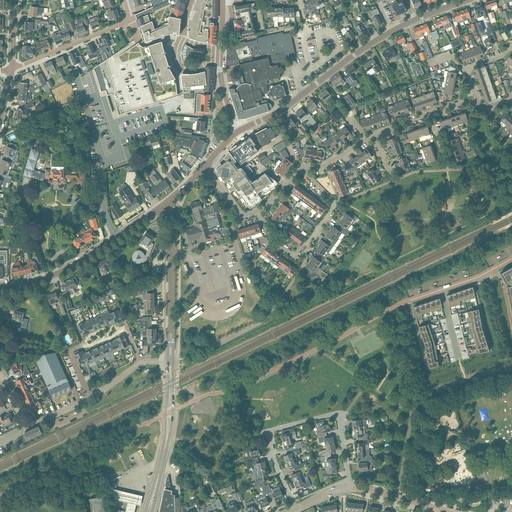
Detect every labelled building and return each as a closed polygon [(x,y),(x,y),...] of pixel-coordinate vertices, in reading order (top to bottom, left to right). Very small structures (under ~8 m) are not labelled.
[(72,0),(63,0),(66,11),(74,8),(72,0)] [(101,0),(105,9),(109,7),(110,7),(115,5),(112,0),(101,0)] [(143,40),(144,43),(170,34),(179,35),(181,19),(187,0),(185,0),(172,0),(170,1),(169,0),(153,7),(135,15),(137,20),(136,20),(143,40)] [(188,27),(188,38),(196,41),(208,43),(208,44),(216,45),(217,26),(216,26),(216,21),(215,20),(215,18),(217,18),(217,0),(196,0),(194,4),(189,19),(188,27)] [(310,0),(308,0),(308,1),(316,12),(318,14),(319,14),(318,12),(319,12),(318,11),(316,8),(319,6),(314,0),(310,0),(311,0),(310,0)] [(402,0),(397,3),(402,14),(407,11),(404,6),(408,4),(405,0),(402,0)] [(497,5),(495,0),(494,0),(485,3),(487,10),(491,9),(492,9),(493,10),(496,9),(496,8),(497,7),(497,5)] [(509,3),(511,2),(511,0),(502,0),(504,4),(506,9),(510,8),(509,3)] [(307,3),(304,5),(306,8),(304,9),(306,15),(312,11),(315,14),(315,13),(316,15),(318,14),(316,12),(308,1),(306,2),(307,3)] [(396,16),(402,14),(397,3),(396,2),(391,4),(391,5),(388,7),(391,12),(394,11),(396,16)] [(239,32),(240,35),(237,35),(238,40),(239,40),(245,38),(245,37),(248,36),(255,35),(255,34),(251,13),(257,12),(256,7),(255,7),(254,3),(250,4),(242,6),(239,6),(239,5),(233,5),(232,5),(234,16),(236,16),(236,18),(237,19),(238,19),(238,20),(234,21),(235,25),(235,27),(234,27),(234,28),(234,30),(235,30),(235,31),(240,30),(240,32),(239,32)] [(473,8),(476,14),(477,19),(483,17),(484,19),(487,18),(483,8),(482,9),(480,5),(473,8)] [(30,16),(35,16),(37,16),(37,15),(41,16),(41,13),(43,13),(44,8),(31,7),(30,12),(28,13),(28,14),(29,15),(30,15),(30,16)] [(264,17),(273,17),(272,8),(267,8),(267,11),(264,11),(264,17)] [(289,20),(292,20),(292,21),(295,21),(294,17),(300,17),(299,11),(294,12),(294,8),(289,8),(289,18),(289,20)] [(374,17),(372,18),(376,27),(382,24),(378,15),(377,15),(379,14),(377,9),(371,12),(374,17)] [(467,9),(460,11),(462,18),(464,22),(468,20),(467,19),(470,18),(467,9)] [(116,10),(112,11),(107,13),(108,15),(109,15),(111,21),(114,20),(113,19),(114,18),(117,17),(119,17),(116,10)] [(464,22),(462,18),(460,11),(453,14),(456,23),(459,22),(460,23),(464,22)] [(496,22),(493,14),(491,15),(491,13),(488,14),(490,20),(489,20),(491,24),(490,24),(491,27),(493,26),(493,23),(496,22)] [(440,19),(442,25),(447,23),(448,26),(452,25),(450,22),(449,22),(447,16),(440,19)] [(92,18),(93,20),(89,21),(90,24),(90,25),(92,29),(100,26),(96,17),(92,18)] [(65,27),(66,27),(66,29),(59,32),(63,41),(71,38),(69,33),(72,32),(67,18),(63,20),(65,25),(64,25),(65,27)] [(86,32),(82,23),(84,22),(82,18),(77,21),(79,26),(76,28),(76,30),(78,35),(86,32)] [(444,28),(442,25),(440,19),(433,21),(436,28),(435,28),(436,31),(444,28)] [(475,23),(474,19),(471,21),(472,23),(469,24),(470,25),(467,26),(468,30),(472,29),(475,38),(480,37),(475,23)] [(365,32),(363,28),(360,21),(355,24),(356,27),(355,27),(356,31),(358,31),(359,35),(365,32)] [(25,30),(30,31),(32,31),(32,30),(36,30),(37,23),(32,23),(25,22),(25,30)] [(427,24),(420,27),(422,33),(427,31),(428,34),(431,33),(430,30),(429,30),(427,24)] [(355,37),(352,33),(350,31),(348,27),(345,29),(344,28),(341,30),(343,35),(345,34),(349,41),(355,37)] [(424,36),(422,33),(420,27),(413,30),(415,36),(414,36),(416,39),(424,36)] [(63,41),(59,32),(52,35),(54,39),(56,44),(63,41)] [(227,49),(226,51),(227,51),(226,57),(226,59),(226,63),(226,68),(237,65),(239,65),(241,64),(240,60),(251,58),(252,57),(253,57),(254,57),(254,56),(254,55),(259,54),(260,56),(269,54),(270,59),(272,64),(277,63),(282,62),(287,61),(286,55),(288,55),(292,54),(295,53),(290,33),(283,34),(282,32),(256,38),(256,40),(245,43),(244,41),(238,44),(235,45),(233,45),(234,46),(232,47),(231,46),(229,46),(229,47),(227,47),(227,49)] [(483,41),(487,48),(494,44),(492,42),(496,40),(493,32),(492,32),(487,34),(488,39),(483,41)] [(50,46),(48,41),(46,37),(42,39),(43,41),(37,44),(40,51),(45,49),(47,48),(47,47),(50,46)] [(417,63),(421,61),(412,38),(406,41),(404,37),(396,41),(401,50),(408,46),(412,53),(408,55),(410,58),(414,56),(417,63)] [(107,47),(114,44),(113,40),(109,41),(108,38),(102,40),(103,43),(99,44),(100,45),(98,46),(98,45),(102,56),(110,52),(107,47)] [(450,44),(452,48),(460,45),(458,40),(450,43),(450,44)] [(427,45),(426,41),(422,42),(424,46),(423,47),(425,51),(428,58),(432,56),(427,45)] [(119,56),(117,53),(94,68),(101,92),(102,92),(101,90),(105,89),(107,96),(108,96),(107,92),(111,91),(119,115),(123,114),(161,102),(177,97),(175,79),(170,69),(169,69),(169,66),(164,53),(162,42),(143,48),(140,45),(138,43),(136,45),(119,56)] [(97,57),(98,58),(102,56),(99,50),(95,51),(92,44),(86,47),(89,55),(88,55),(90,60),(97,57)] [(23,46),(22,57),(29,58),(29,56),(33,57),(33,50),(33,47),(23,46)] [(193,49),(188,46),(186,49),(186,52),(186,55),(186,58),(187,61),(192,59),(193,59),(193,60),(194,61),(196,61),(197,60),(197,59),(202,59),(203,54),(203,53),(204,52),(204,51),(203,50),(203,49),(193,49)] [(475,48),(479,59),(481,59),(480,55),(483,54),(480,46),(475,48)] [(392,47),(382,54),(386,62),(397,56),(392,47)] [(475,48),(470,49),(473,58),(476,57),(477,60),(479,59),(475,48)] [(470,49),(465,51),(469,63),(470,62),(469,59),(473,58),(470,49)] [(418,54),(421,61),(428,58),(425,51),(418,54)] [(469,63),(465,51),(459,53),(462,61),(466,60),(467,63),(469,63)] [(75,52),(69,55),(74,65),(78,63),(81,69),(86,67),(82,58),(79,59),(75,52)] [(509,56),(504,61),(503,63),(507,66),(511,61),(511,58),(511,59),(509,56)] [(62,57),(56,60),(61,71),(67,68),(70,76),(75,73),(69,60),(66,61),(65,59),(63,60),(62,57)] [(236,89),(236,90),(237,89),(237,92),(243,110),(257,106),(256,103),(263,101),(262,98),(263,98),(261,93),(262,93),(263,93),(263,94),(264,94),(265,94),(266,94),(266,93),(267,93),(267,92),(268,92),(268,91),(268,90),(266,85),(268,84),(267,81),(278,78),(279,78),(280,78),(279,73),(277,63),(272,64),(270,59),(269,59),(268,58),(253,61),(252,58),(251,58),(240,60),(241,64),(239,65),(240,67),(240,68),(241,67),(243,72),(241,73),(242,73),(244,82),(244,84),(243,84),(242,84),(241,84),(241,85),(240,85),(239,86),(238,86),(238,87),(237,88),(236,89)] [(403,63),(401,58),(398,60),(400,64),(409,86),(412,85),(403,63)] [(363,66),(366,70),(367,72),(372,68),(376,74),(381,71),(377,65),(377,64),(375,61),(374,61),(373,59),(363,66)] [(415,61),(409,63),(413,72),(416,71),(418,77),(423,74),(419,63),(416,64),(415,61)] [(44,65),(46,69),(47,71),(51,70),(52,73),(55,71),(51,62),(44,65)] [(344,79),(346,82),(348,85),(347,86),(352,94),(356,91),(351,84),(356,81),(351,74),(357,70),(353,65),(345,70),(349,75),(344,79)] [(477,74),(478,75),(487,72),(486,69),(487,69),(486,66),(485,67),(485,66),(475,70),(476,74),(477,74)] [(214,76),(214,67),(205,67),(205,72),(197,74),(189,74),(181,74),(181,76),(183,95),(181,104),(178,109),(175,110),(176,113),(194,114),(195,93),(199,92),(204,93),(204,91),(213,92),(213,87),(214,88),(215,76),(214,76)] [(447,72),(446,77),(458,79),(459,77),(456,77),(456,73),(457,70),(452,69),(450,67),(449,72),(447,72)] [(390,80),(385,70),(381,72),(384,77),(387,81),(390,80)] [(477,77),(479,81),(489,77),(487,72),(478,75),(478,77),(477,77)] [(36,83),(30,87),(33,92),(34,91),(39,88),(39,87),(46,83),(44,78),(41,74),(40,74),(39,73),(35,76),(35,77),(34,77),(36,83)] [(334,76),(329,80),(334,86),(335,88),(336,88),(342,83),(343,84),(346,82),(344,79),(343,78),(342,79),(338,73),(334,76)] [(481,84),(481,86),(491,83),(489,77),(479,81),(480,85),(481,84)] [(280,83),(274,84),(269,86),(273,100),(288,96),(283,82),(280,83)] [(33,92),(30,87),(28,88),(28,84),(20,83),(19,94),(27,94),(31,93),(33,92)] [(481,88),(482,92),(493,88),(491,83),(481,86),(482,88),(481,88)] [(485,95),(485,97),(494,94),(493,88),(482,92),(484,96),(485,95)] [(234,89),(229,89),(229,92),(230,91),(230,92),(237,116),(238,119),(241,119),(245,119),(246,119),(246,118),(269,111),(270,111),(270,110),(271,110),(271,109),(272,108),(272,107),(272,106),(272,105),(271,105),(271,104),(270,104),(270,103),(269,103),(268,103),(267,103),(266,102),(266,101),(266,100),(263,101),(256,103),(257,106),(243,110),(237,92),(235,93),(234,89)] [(319,95),(322,99),(324,101),(326,103),(332,99),(330,96),(330,95),(326,90),(319,95)] [(449,94),(443,93),(437,92),(440,101),(443,100),(443,97),(448,98),(449,94)] [(19,98),(18,100),(20,100),(19,104),(21,104),(26,104),(26,101),(30,101),(31,93),(27,94),(19,94),(19,98)] [(341,99),(349,110),(357,103),(350,93),(341,99)] [(428,94),(431,103),(432,103),(433,104),(437,102),(433,93),(428,94)] [(196,111),(209,112),(210,95),(197,94),(196,111)] [(429,104),(431,103),(428,94),(422,96),(426,106),(430,105),(429,104)] [(487,102),(487,104),(502,99),(501,97),(496,99),(494,94),(485,97),(486,98),(485,99),(486,103),(487,102)] [(422,96),(417,98),(420,107),(422,106),(422,107),(426,106),(422,96)] [(418,108),(420,107),(417,98),(411,100),(415,110),(419,109),(418,108)] [(309,109),(310,111),(312,114),(318,109),(316,106),(312,100),(306,106),(309,109)] [(319,103),(321,106),(322,107),(325,111),(328,109),(322,101),(319,103)] [(405,113),(407,113),(403,102),(398,103),(400,111),(404,110),(405,113)] [(396,116),(393,105),(387,107),(390,115),(393,114),(395,117),(396,116)] [(15,113),(14,117),(23,119),(23,118),(26,119),(28,111),(25,111),(25,110),(17,108),(16,113),(15,113)] [(307,115),(302,109),(295,114),(300,120),(302,122),(307,118),(311,124),(315,121),(309,114),(307,115)] [(386,111),(380,113),(383,122),(386,120),(388,124),(390,123),(386,111)] [(471,120),(468,112),(462,114),(461,111),(459,112),(463,123),(466,122),(471,120)] [(507,115),(506,116),(503,114),(497,120),(500,123),(501,121),(506,125),(511,119),(511,118),(511,117),(510,115),(508,116),(507,115)] [(375,115),(370,117),(373,125),(376,124),(377,127),(379,127),(375,115)] [(450,115),(448,115),(452,127),(458,125),(455,117),(451,118),(450,115)] [(170,116),(170,126),(175,126),(175,124),(180,124),(180,116),(170,116)] [(203,121),(203,118),(198,118),(190,117),(189,121),(196,122),(196,121),(197,121),(196,131),(204,132),(205,132),(206,129),(205,128),(204,128),(205,122),(203,121)] [(290,118),(284,123),(289,129),(291,132),(294,129),(297,127),(290,118)] [(438,119),(442,130),(447,129),(444,120),(441,121),(440,118),(438,119)] [(360,120),(363,129),(366,128),(367,131),(369,130),(365,119),(360,120)] [(421,125),(425,136),(430,135),(427,126),(424,127),(422,124),(421,125)] [(417,130),(420,138),(425,136),(421,125),(419,126),(420,129),(417,130)] [(353,132),(350,128),(348,130),(345,126),(340,130),(346,137),(348,135),(351,139),(353,137),(350,133),(352,132),(353,132)] [(268,141),(275,138),(270,128),(267,130),(266,128),(255,134),(262,147),(269,143),(268,141)] [(406,133),(409,142),(414,140),(410,128),(408,129),(410,132),(406,133)] [(410,128),(414,140),(420,138),(417,130),(413,131),(412,128),(410,128)] [(340,130),(336,133),(344,144),(346,142),(343,138),(346,137),(340,130)] [(190,153),(193,154),(198,156),(204,141),(200,139),(200,137),(201,137),(192,136),(188,135),(174,132),(173,136),(174,136),(173,141),(175,141),(175,144),(174,144),(176,151),(180,152),(181,145),(186,146),(185,147),(187,148),(187,147),(190,147),(190,149),(192,149),(190,153)] [(344,144),(336,133),(332,136),(337,143),(339,141),(342,145),(344,144)] [(320,139),(328,150),(330,148),(333,151),(335,150),(327,139),(325,136),(320,139)] [(335,145),(337,143),(332,136),(327,139),(335,150),(337,148),(335,145)] [(236,145),(230,150),(240,164),(258,151),(254,146),(256,145),(250,137),(237,146),(236,145)] [(390,143),(391,145),(399,142),(397,137),(385,142),(385,144),(390,143)] [(458,138),(454,139),(449,141),(451,144),(447,145),(448,147),(459,143),(458,138)] [(286,147),(283,141),(277,144),(272,147),(275,153),(286,147)] [(401,148),(399,142),(391,145),(392,148),(387,149),(388,152),(401,148)] [(6,158),(13,161),(16,161),(18,155),(14,153),(17,145),(10,143),(8,147),(7,147),(4,154),(7,155),(6,158)] [(453,151),(461,148),(459,143),(448,147),(449,149),(452,148),(453,151)] [(422,148),(424,153),(432,151),(431,147),(434,146),(434,144),(422,148)] [(302,156),(310,158),(312,149),(313,146),(306,145),(304,146),(303,151),(299,150),(302,156)] [(318,148),(317,150),(315,159),(321,160),(322,155),(324,155),(325,151),(324,150),(323,150),(323,149),(318,148)] [(357,150),(365,161),(372,157),(366,148),(364,150),(364,151),(362,153),(360,149),(357,150)] [(401,148),(388,152),(389,154),(393,153),(394,156),(403,153),(401,148)] [(452,157),(463,153),(461,148),(453,151),(454,155),(451,156),(452,157)] [(72,189),(80,183),(83,182),(84,187),(85,187),(88,203),(91,202),(85,169),(79,170),(80,178),(78,178),(77,176),(66,175),(63,175),(64,171),(46,170),(46,176),(45,176),(45,174),(40,173),(40,172),(38,172),(34,171),(39,152),(39,151),(39,152),(38,151),(33,149),(33,150),(31,149),(24,175),(31,177),(32,176),(44,179),(44,177),(46,178),(46,179),(50,179),(49,179),(49,182),(52,182),(52,184),(59,184),(59,183),(66,183),(66,179),(75,179),(76,180),(69,185),(72,189)] [(282,162),(289,167),(292,163),(287,159),(289,156),(285,149),(280,152),(282,156),(285,157),(282,162)] [(358,156),(356,157),(361,165),(365,161),(357,150),(355,152),(358,156)] [(225,182),(226,181),(241,168),(233,158),(229,151),(224,158),(225,160),(220,163),(215,170),(225,182)] [(463,153),(452,157),(452,159),(455,158),(457,162),(465,159),(463,153)] [(197,159),(198,156),(193,154),(193,155),(192,154),(191,156),(186,154),(185,155),(183,156),(182,158),(185,160),(185,161),(192,166),(197,159)] [(408,156),(407,154),(402,156),(403,158),(398,160),(399,162),(395,164),(396,166),(409,162),(407,157),(408,156)] [(354,169),(361,165),(356,157),(353,159),(351,155),(349,157),(351,160),(348,161),(354,169)] [(438,157),(437,155),(426,159),(427,164),(436,161),(435,158),(438,157)] [(2,160),(0,165),(0,166),(8,169),(11,170),(13,164),(12,163),(13,161),(6,158),(5,161),(2,160)] [(182,158),(179,162),(180,165),(188,171),(192,166),(185,161),(185,160),(182,158)] [(241,168),(226,181),(231,187),(232,186),(235,190),(234,191),(239,197),(240,196),(250,208),(251,207),(256,206),(255,205),(262,199),(261,198),(265,195),(264,194),(274,187),(277,183),(266,174),(265,173),(257,179),(254,176),(255,175),(251,169),(255,166),(252,162),(246,166),(245,165),(241,168)] [(278,166),(286,172),(289,167),(282,162),(278,166)] [(411,169),(410,167),(409,162),(396,166),(397,169),(401,167),(402,170),(405,169),(406,171),(411,169)] [(0,172),(1,173),(0,175),(0,176),(10,180),(12,177),(8,176),(8,175),(6,175),(8,169),(0,166),(0,172)] [(286,172),(278,166),(275,171),(282,176),(286,172)] [(166,176),(173,184),(180,178),(172,167),(171,168),(169,170),(171,173),(166,176)] [(341,174),(340,173),(338,168),(330,171),(332,177),(341,174)] [(364,172),(368,178),(379,171),(378,168),(374,171),(372,169),(370,170),(369,168),(364,172)] [(379,171),(368,178),(372,183),(379,178),(377,175),(381,173),(379,171)] [(156,174),(154,176),(164,190),(170,186),(167,182),(164,179),(162,181),(160,179),(160,178),(157,173),(156,174)] [(334,182),(343,178),(341,174),(332,177),(334,182)] [(10,180),(0,176),(0,186),(0,187),(4,188),(7,182),(9,183),(10,180)] [(154,176),(151,178),(155,183),(156,185),(154,187),(159,194),(164,190),(154,176)] [(345,183),(348,182),(347,179),(344,181),(343,178),(334,182),(336,187),(345,183)] [(159,195),(154,188),(150,190),(148,188),(146,183),(139,185),(142,191),(143,191),(145,196),(145,195),(146,193),(152,200),(156,197),(159,195)] [(345,183),(336,187),(338,192),(347,188),(345,183)] [(300,188),(296,185),(290,193),(295,196),(300,188)] [(338,192),(340,197),(351,192),(349,187),(347,188),(338,192)] [(127,188),(119,193),(126,204),(125,204),(127,208),(130,212),(140,206),(138,201),(135,198),(134,199),(127,188)] [(305,192),(300,188),(295,196),(293,198),(298,201),(305,192)] [(305,192),(298,201),(297,202),(302,205),(304,202),(309,195),(305,192)] [(313,198),(309,195),(304,202),(308,206),(313,198)] [(318,202),(313,198),(308,206),(312,209),(318,202)] [(196,224),(197,225),(219,218),(218,215),(218,214),(217,209),(216,209),(215,204),(210,205),(210,207),(202,209),(200,202),(195,203),(194,202),(190,204),(193,212),(192,213),(195,224),(196,224)] [(322,205),(318,202),(312,209),(316,212),(322,205)] [(279,208),(286,214),(290,209),(282,204),(279,208)] [(326,208),(322,205),(316,212),(314,215),(317,216),(319,214),(321,215),(326,208)] [(117,207),(112,210),(117,219),(123,215),(117,207)] [(276,212),(283,218),(285,220),(289,215),(286,214),(279,208),(276,212)] [(272,217),(280,222),(283,218),(276,212),(272,217)] [(350,216),(344,212),(343,212),(340,217),(351,225),(349,223),(351,221),(353,223),(355,220),(355,221),(357,218),(352,214),(350,216)] [(269,221),(276,227),(280,222),(272,217),(269,221)] [(345,232),(348,234),(350,231),(347,230),(351,225),(340,217),(337,221),(337,222),(338,223),(337,225),(345,232)] [(98,229),(95,218),(89,220),(91,227),(85,231),(86,233),(91,240),(91,241),(96,237),(96,236),(94,232),(98,229)] [(219,218),(197,225),(194,226),(195,228),(185,230),(189,241),(191,241),(192,244),(195,243),(194,240),(201,238),(201,241),(226,233),(224,227),(222,228),(219,218)] [(1,219),(0,222),(0,223),(17,227),(18,222),(1,219)] [(253,226),(256,235),(261,233),(258,224),(253,226)] [(337,225),(335,228),(333,226),(329,231),(337,237),(338,238),(342,233),(343,234),(345,232),(337,225)] [(251,239),(250,236),(248,227),(243,229),(245,238),(246,242),(252,240),(251,239)] [(291,237),(296,230),(292,227),(286,234),(291,237)] [(245,238),(243,229),(237,230),(240,239),(245,238)] [(81,237),(86,244),(88,243),(88,242),(91,240),(86,233),(85,231),(84,230),(82,231),(84,235),(81,237)] [(296,230),(291,237),(295,241),(301,233),(296,230)] [(337,237),(329,231),(325,236),(330,239),(328,242),(333,245),(335,243),(333,241),(337,237)] [(141,245),(143,245),(145,246),(146,244),(149,246),(149,245),(150,244),(154,238),(146,233),(140,241),(140,243),(140,244),(141,245)] [(295,241),(300,244),(305,237),(301,233),(295,241)] [(83,245),(86,244),(81,237),(77,239),(77,238),(75,239),(72,235),(71,235),(72,242),(76,249),(83,245)] [(322,241),(321,240),(320,240),(317,245),(318,246),(326,251),(329,246),(331,248),(333,245),(328,242),(326,244),(322,241)] [(151,244),(150,244),(149,245),(150,246),(149,249),(148,249),(145,258),(144,257),(144,256),(144,255),(143,255),(143,254),(143,253),(142,253),(141,252),(140,252),(139,251),(138,251),(138,252),(137,252),(136,253),(135,254),(135,255),(134,255),(134,256),(134,257),(134,258),(134,259),(134,260),(135,261),(136,262),(137,262),(138,262),(139,262),(140,262),(141,262),(142,261),(143,261),(144,260),(142,266),(145,265),(147,259),(147,258),(147,257),(149,256),(154,244),(151,243),(151,244)] [(319,257),(324,261),(326,258),(322,256),(326,251),(318,246),(315,250),(321,255),(319,257)] [(267,247),(261,254),(266,258),(271,250),(267,247)] [(271,250),(266,258),(270,261),(275,253),(271,250)] [(275,253),(270,261),(274,264),(280,257),(275,253)] [(37,268),(36,264),(39,264),(36,256),(34,257),(34,260),(31,261),(31,259),(29,260),(32,272),(39,271),(38,267),(37,268)] [(310,261),(319,268),(320,269),(324,265),(325,266),(328,264),(324,261),(319,257),(317,259),(312,256),(308,260),(310,261)] [(280,257),(274,264),(279,267),(284,260),(280,257)] [(109,264),(108,264),(106,259),(97,264),(100,269),(102,272),(104,272),(105,273),(109,270),(107,265),(109,264)] [(283,271),(288,263),(284,260),(279,267),(283,271)] [(18,261),(17,261),(20,275),(22,274),(23,275),(26,275),(24,266),(20,266),(19,262),(18,262),(18,261)] [(319,276),(316,273),(319,268),(310,261),(306,266),(307,267),(304,270),(308,273),(306,276),(314,282),(319,276)] [(288,263),(283,271),(287,274),(293,266),(288,263)] [(293,266),(287,274),(292,277),(297,270),(293,266)] [(511,266),(510,268),(500,273),(502,277),(506,284),(507,287),(511,314),(511,266)] [(66,291),(61,294),(63,298),(64,297),(65,300),(64,300),(66,307),(67,310),(72,309),(73,308),(71,303),(70,303),(67,295),(68,295),(72,292),(73,294),(74,294),(76,293),(78,292),(76,287),(77,286),(75,283),(78,282),(75,277),(72,278),(62,284),(66,291)] [(104,277),(100,278),(102,286),(106,296),(114,293),(112,289),(109,291),(107,284),(104,277)] [(143,296),(143,301),(154,300),(153,291),(152,291),(152,288),(153,288),(146,288),(142,289),(141,285),(131,289),(134,298),(143,296)] [(473,287),(467,289),(470,299),(469,299),(470,299),(475,298),(473,287)] [(462,291),(457,292),(459,302),(460,302),(465,300),(464,300),(462,291)] [(457,292),(452,294),(455,306),(460,304),(460,302),(459,302),(457,292)] [(62,299),(60,294),(57,295),(56,293),(47,296),(49,302),(50,302),(51,305),(56,303),(55,300),(58,299),(59,300),(62,299)] [(452,294),(446,296),(449,308),(455,306),(452,294)] [(439,298),(434,300),(437,311),(437,312),(443,311),(439,298)] [(62,299),(59,300),(63,313),(67,312),(62,299)] [(152,316),(152,309),(154,309),(154,300),(143,301),(144,301),(144,306),(138,306),(138,305),(137,305),(136,305),(136,306),(134,306),(135,310),(132,311),(133,315),(136,314),(136,316),(140,315),(147,315),(147,316),(152,316)] [(434,300),(429,302),(432,312),(431,312),(431,313),(437,311),(434,300)] [(424,304),(418,305),(419,306),(419,305),(421,315),(427,313),(426,313),(424,304)] [(419,306),(413,307),(416,319),(422,318),(421,315),(419,305),(419,306)] [(478,309),(467,312),(469,318),(469,317),(479,315),(480,315),(478,309)] [(14,321),(12,330),(29,333),(32,321),(23,318),(24,313),(14,310),(12,320),(14,321)] [(118,310),(110,314),(113,322),(114,324),(118,323),(118,324),(123,322),(118,310)] [(109,311),(101,315),(105,325),(113,322),(110,314),(109,311)] [(93,318),(97,329),(105,325),(101,315),(93,318)] [(149,326),(149,325),(148,317),(142,318),(142,322),(141,323),(141,326),(149,326)] [(85,322),(90,332),(97,329),(93,318),(85,322)] [(471,322),(469,323),(470,328),(481,325),(481,326),(480,320),(471,322)] [(90,332),(85,322),(77,326),(83,338),(87,336),(86,334),(90,332)] [(431,324),(418,327),(420,333),(420,332),(431,329),(431,330),(432,329),(431,324)] [(470,328),(469,328),(470,334),(471,334),(470,334),(482,331),(482,330),(481,326),(481,325),(470,328)] [(149,329),(149,326),(141,326),(141,333),(143,333),(143,337),(156,337),(156,329),(149,329)] [(431,329),(420,332),(422,338),(422,337),(432,335),(432,334),(431,330),(431,329)] [(482,331),(470,334),(471,334),(472,339),(473,339),(484,336),(483,330),(482,330),(482,331)] [(116,339),(121,349),(128,346),(123,334),(119,336),(119,338),(116,339)] [(432,335),(422,337),(423,343),(424,343),(424,342),(434,340),(435,340),(434,334),(432,334),(432,335)] [(484,336),(473,339),(475,344),(486,341),(485,341),(484,335),(484,336)] [(147,354),(147,345),(151,345),(151,343),(156,343),(156,337),(143,337),(143,350),(139,352),(139,353),(141,358),(141,357),(147,354)] [(121,350),(121,349),(116,339),(108,343),(113,353),(121,350)] [(486,341),(475,344),(476,349),(487,346),(486,341),(485,341),(486,341)] [(105,357),(113,353),(108,343),(100,346),(104,357),(105,357)] [(91,350),(96,361),(104,357),(100,346),(91,350)] [(476,349),(475,349),(477,355),(489,351),(487,346),(476,349)] [(91,350),(83,354),(87,362),(86,362),(88,365),(96,361),(91,350)] [(74,353),(79,365),(86,362),(87,362),(83,354),(82,351),(79,353),(78,351),(74,353)] [(52,398),(71,390),(69,385),(58,360),(55,353),(34,357),(40,371),(42,376),(52,398)] [(20,361),(11,363),(12,368),(11,368),(12,371),(13,371),(14,374),(19,372),(19,373),(21,373),(22,377),(29,374),(28,370),(27,370),(25,364),(29,363),(28,359),(24,360),(24,358),(20,359),(20,361)] [(428,363),(429,369),(440,366),(439,361),(438,361),(428,364),(428,363)] [(28,376),(17,381),(19,387),(31,382),(28,376)] [(31,382),(19,387),(21,392),(30,388),(29,386),(32,384),(31,382)] [(30,388),(21,392),(24,398),(35,393),(34,390),(33,387),(30,388)] [(35,393),(24,398),(26,403),(33,400),(38,398),(35,393)] [(40,403),(29,408),(31,414),(42,409),(41,406),(48,403),(49,406),(52,404),(50,399),(40,403)] [(33,400),(26,403),(29,408),(40,403),(39,401),(34,403),(33,400)] [(13,418),(10,413),(8,415),(7,414),(0,417),(0,432),(8,428),(8,430),(11,428),(15,426),(14,425),(17,423),(16,422),(17,422),(17,421),(16,419),(15,419),(14,419),(14,418),(13,418)] [(352,420),(352,424),(353,431),(367,429),(366,419),(352,420)] [(316,431),(318,437),(325,435),(324,432),(331,431),(329,424),(325,425),(324,422),(325,422),(325,421),(318,423),(319,430),(316,431)] [(40,434),(41,433),(38,427),(24,434),(25,435),(17,440),(19,445),(40,435),(40,434)] [(283,442),(291,439),(296,438),(295,434),(294,428),(287,430),(287,433),(281,435),(283,442)] [(360,440),(368,439),(367,429),(353,431),(353,438),(360,437),(360,440)] [(325,442),(326,446),(334,444),(332,437),(326,438),(325,435),(318,437),(319,443),(325,442)] [(291,439),(283,442),(285,448),(291,447),(292,450),(299,448),(302,447),(300,441),(292,443),(291,439)] [(354,444),(355,451),(363,450),(363,446),(368,445),(368,439),(360,440),(361,443),(354,444)] [(320,451),(321,457),(328,456),(328,452),(335,450),(334,444),(326,446),(326,449),(320,451)] [(299,448),(292,450),(292,453),(284,456),(286,463),(298,458),(296,455),(300,454),(299,448)] [(248,463),(255,461),(254,458),(260,456),(258,449),(250,451),(251,455),(246,457),(248,463)] [(363,450),(355,451),(356,458),(364,457),(364,460),(372,459),(371,453),(364,454),(363,450)] [(324,467),(327,466),(336,466),(335,459),(328,459),(328,456),(321,457),(321,463),(324,462),(324,467)] [(298,458),(286,463),(289,469),(295,467),(296,470),(308,465),(307,462),(303,463),(301,459),(298,460),(298,458)] [(367,470),(367,472),(372,471),(371,466),(373,465),(372,459),(364,460),(365,463),(358,464),(359,471),(367,470)] [(255,461),(248,463),(245,464),(247,469),(251,468),(252,472),(266,468),(264,461),(258,463),(257,460),(255,461)] [(291,475),(294,482),(303,478),(301,474),(306,472),(305,470),(309,468),(308,465),(296,470),(297,473),(291,475)] [(336,466),(327,466),(327,470),(322,471),(322,477),(330,476),(330,473),(336,472),(336,466)] [(266,468),(252,472),(255,482),(252,483),(253,486),(260,483),(263,482),(264,481),(263,482),(262,477),(268,475),(266,468)] [(478,472),(477,485),(485,485),(486,472),(478,472)] [(172,491),(170,490),(170,488),(169,480),(169,477),(168,476),(167,476),(167,477),(165,486),(166,487),(166,489),(164,489),(158,511),(180,511),(180,506),(180,498),(175,498),(175,495),(171,494),(172,491)] [(294,482),(297,488),(303,486),(304,489),(312,486),(309,480),(308,476),(303,478),(294,482)] [(477,484),(476,480),(474,480),(474,481),(475,483),(473,483),(472,484),(472,486),(472,487),(473,488),(474,489),(475,489),(476,489),(477,492),(479,491),(480,494),(490,491),(488,486),(478,488),(477,484)] [(264,494),(268,493),(265,486),(263,482),(260,483),(263,492),(262,496),(254,499),(256,505),(259,504),(261,508),(269,505),(266,498),(264,494)] [(268,484),(265,486),(268,493),(271,491),(272,494),(275,501),(283,498),(279,487),(272,489),(272,488),(270,489),(268,484)] [(128,501),(126,511),(129,511),(134,511),(136,503),(140,504),(143,494),(115,488),(113,498),(128,501)] [(230,504),(227,506),(229,511),(236,511),(238,511),(236,505),(239,504),(235,493),(235,494),(233,494),(231,495),(233,499),(229,501),(230,504)] [(89,499),(91,511),(104,511),(101,497),(89,499)] [(245,504),(246,509),(247,511),(253,511),(256,511),(254,505),(256,504),(254,501),(245,504)] [(213,507),(213,511),(219,511),(219,510),(223,509),(220,502),(217,503),(218,507),(214,508),(213,506),(213,507)] [(354,511),(355,504),(348,503),(347,511),(346,511),(354,511)]
